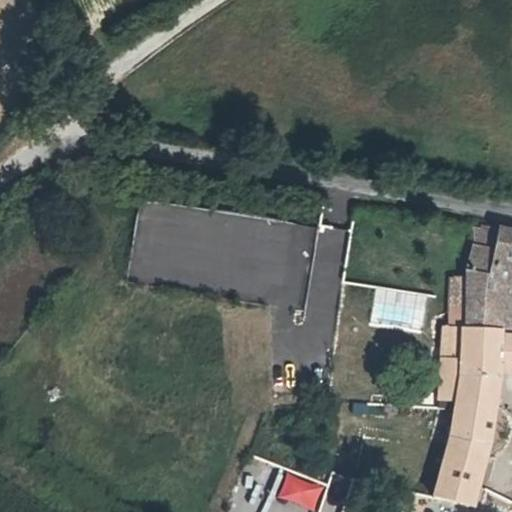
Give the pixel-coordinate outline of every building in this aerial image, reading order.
[(511,232),(482,226),(481,230),(472,228),(465,272),(465,279),(464,322),(464,325),(464,327),(498,330),(498,335),(511,336),(511,328),(509,328),(498,326),(500,282),(511,285),(511,283),(511,232)] [(464,322),(465,279),(450,278),(448,322),(464,322)] [(511,285),(500,282),(498,326),(509,328),(511,285)] [(498,376),(498,368),(498,335),(498,330),(464,327),(464,325),(460,325),(460,328),(443,326),(440,360),(458,362),(456,398),(456,403),(431,497),(469,508),(486,444),(479,442),(484,413),(493,414),(498,376)] [(511,336),(498,335),(498,368),(511,368),(511,336)] [(456,398),(458,362),(440,360),(437,396),(456,398)] [(489,444),(493,414),(484,413),(479,442),(486,444),(489,444)] [(502,489),(508,459),(495,456),(488,486),(502,489)] [(286,471),(276,495),(313,510),(323,486),(286,471)] [(396,511),(348,496),(342,511),(396,511)]
